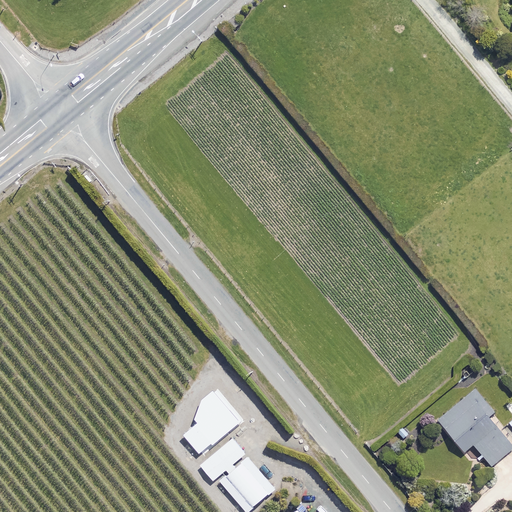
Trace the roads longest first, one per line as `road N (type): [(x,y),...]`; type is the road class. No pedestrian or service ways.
road 1 (unclassified): [(60,110),(393,511)]
road 2 (primary): [(192,0),(60,110)]
